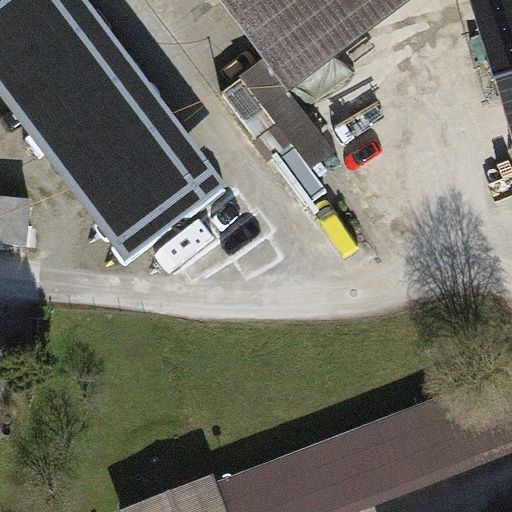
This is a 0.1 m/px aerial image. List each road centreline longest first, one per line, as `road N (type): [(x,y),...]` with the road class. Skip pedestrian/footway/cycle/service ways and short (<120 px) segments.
road 1 (unknown): [(136,0),(232,139),(359,287)]
road 2 (unknown): [(470,0),(457,72),(497,267)]
